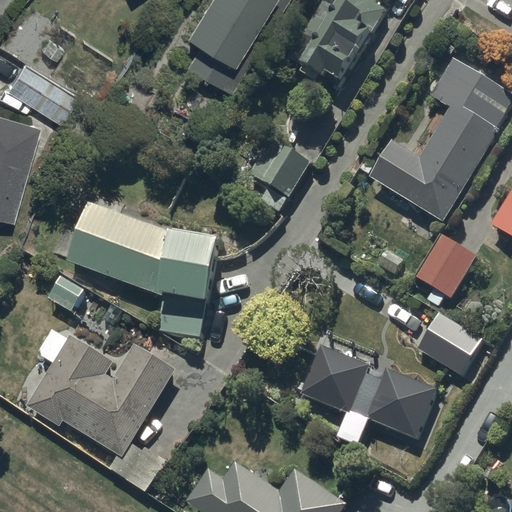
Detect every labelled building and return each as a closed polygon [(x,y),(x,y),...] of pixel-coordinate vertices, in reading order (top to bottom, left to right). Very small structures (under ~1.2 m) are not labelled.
[(209,0),(183,44),(197,53),(185,72),(227,97),(285,0),(209,0)] [(329,0),(290,66),(305,75),(302,80),(326,94),(329,89),(343,98),(389,19),(356,0),(329,0)] [(22,67),(5,93),(60,128),(77,102),(22,67)] [(394,151),(371,188),(445,234),(502,142),(497,139),(511,115),(511,103),(454,67),(431,105),(453,119),(422,169),(394,151)] [(0,222),(11,226),(38,131),(0,119),(0,222)] [(290,206),(312,170),(275,148),(253,184),(290,206)] [(511,247),(511,205),(494,236),(511,247)] [(175,246),(90,217),(70,274),(164,307),(159,340),(202,348),(206,321),(210,322),(222,259),(218,259),(219,254),(175,246)] [(454,308),(479,265),(443,243),(418,286),(427,291),(420,302),(440,314),(447,303),(454,308)] [(88,302),(62,286),(50,306),(75,322),(88,302)] [(442,321),(420,358),(463,384),(486,347),(442,321)] [(65,432),(118,465),(111,477),(149,501),(169,469),(146,455),(144,460),(134,453),(178,381),(136,355),(115,389),(107,385),(115,372),(73,345),(71,348),(54,338),(42,357),(42,365),(56,373),(29,417),(62,437),(65,432)] [(322,347),(303,397),(420,442),(439,392),(387,372),(384,381),(369,376),(373,367),(322,347)] [(210,480),(188,511),(342,511),(297,481),(282,503),(237,473),(225,491),(210,480)]
